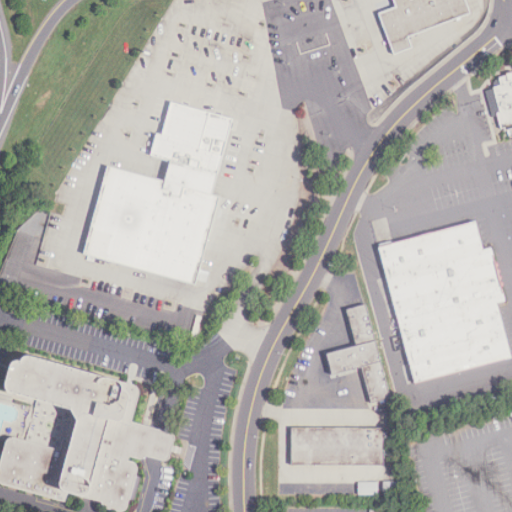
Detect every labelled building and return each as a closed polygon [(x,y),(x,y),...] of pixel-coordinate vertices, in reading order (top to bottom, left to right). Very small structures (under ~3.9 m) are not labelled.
[(393,0),(397,9),(380,15),(394,54),(412,47),(408,34),(471,11),(466,0),(393,0)] [(281,15),(293,55),(335,42),(323,2),(281,15)] [(511,134),(511,72),(498,76),(500,86),(488,88),(500,138),(511,134)] [(171,101),(161,137),(154,135),(149,156),(170,162),(164,182),(107,166),(83,255),(197,286),(222,195),(215,193),(235,119),(171,101)] [(377,248),(414,385),(511,358),(511,354),(498,304),(508,301),(493,247),(484,249),(477,221),(377,248)] [(346,309),(355,344),(328,351),(335,375),(362,368),(371,402),(391,396),(366,304),(346,309)] [(0,467),(0,483),(65,500),(67,495),(101,503),(102,508),(116,511),(123,511),(127,508),(137,468),(134,463),(128,461),(129,456),(138,459),(145,455),(165,461),(169,458),(175,437),(172,434),(164,431),(130,422),(139,391),(134,385),(24,357),(18,361),(17,364),(11,363),(6,368),(2,388),(4,393),(68,410),(74,422),(71,436),(64,434),(59,451),(8,436),(0,467)] [(292,428),(292,466),(382,466),(382,428),(292,428)] [(377,494),(377,482),(358,482),(358,495),(377,494)]
